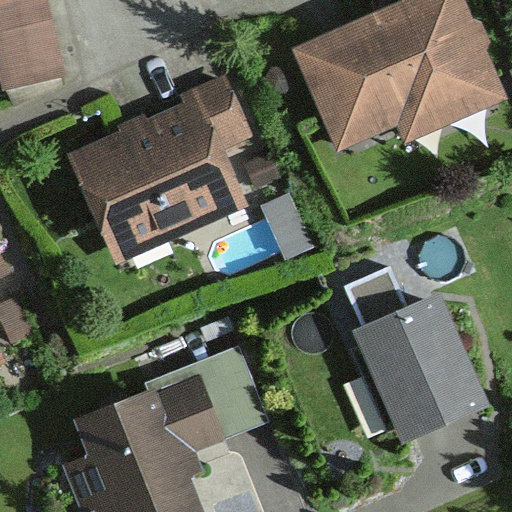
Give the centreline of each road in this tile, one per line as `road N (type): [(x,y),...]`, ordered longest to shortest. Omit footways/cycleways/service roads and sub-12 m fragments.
road 1 (residential): [(261,0),(84,38),(76,0)]
road 2 (residential): [(217,350),(278,511)]
